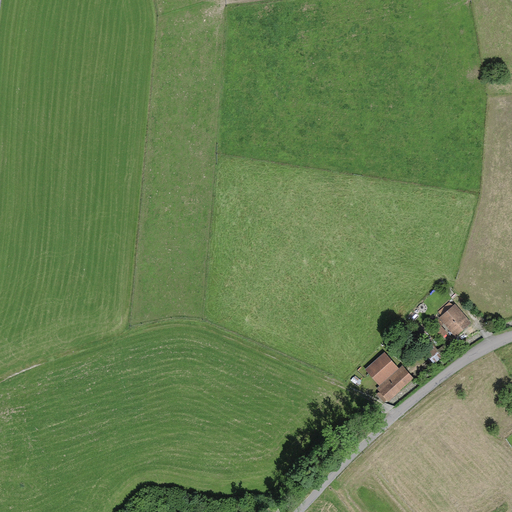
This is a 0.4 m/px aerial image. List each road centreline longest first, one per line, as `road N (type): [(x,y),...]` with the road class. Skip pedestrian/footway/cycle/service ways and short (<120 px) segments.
road 1 (track): [(0,381),(97,343),(182,324),(235,338),(397,411)]
road 2 (unclassified): [(298,511),(397,411),(511,338)]
